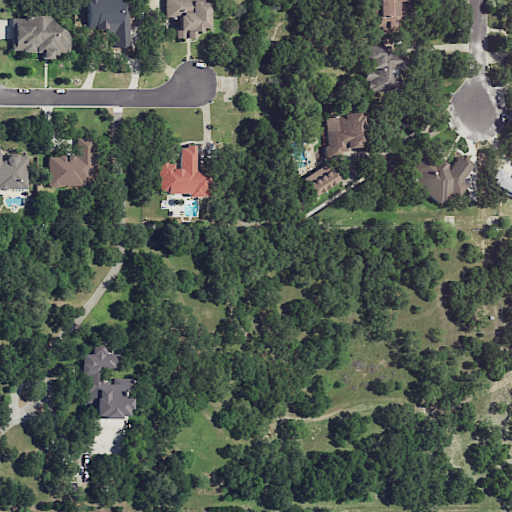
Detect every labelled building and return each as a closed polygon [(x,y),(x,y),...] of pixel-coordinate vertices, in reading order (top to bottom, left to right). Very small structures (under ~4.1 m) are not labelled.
[(86,0),(87,29),(110,29),(110,46),(128,46),(126,0),(86,0)] [(205,0),(163,0),(163,18),(175,18),(175,38),(192,38),(192,29),(206,29),(205,0)] [(394,31),(394,20),(400,20),(401,1),(407,1),(407,0),(371,0),(370,30),(394,31)] [(11,51),(40,51),(40,58),(51,59),(51,53),(67,53),(68,27),(50,27),(50,16),(11,16),(11,51)] [(394,91),(394,69),(404,69),(404,48),(362,48),(362,82),(365,82),(365,91),(394,91)] [(323,114),(324,152),(365,150),(364,130),(360,130),(360,112),(323,114)] [(90,140),(74,140),(74,156),(47,155),(47,185),(89,186),(90,140)] [(206,194),(206,170),(194,170),(194,146),(179,146),(179,168),(172,168),(172,161),(157,161),(157,194),(206,194)] [(444,205),(451,194),(457,197),(465,184),(459,180),(469,163),(455,154),(446,169),(419,154),(404,181),(444,205)] [(0,188),(26,188),(25,156),(0,156),(0,188)] [(300,178),(312,197),(337,180),(325,162),(300,178)] [(511,182),(500,177),(503,172),(492,167),(485,183),(511,194),(511,182)] [(127,417),(127,397),(121,397),(121,392),(128,392),(128,378),(110,378),(110,382),(97,382),(97,368),(117,368),(117,353),(104,353),(104,343),(91,343),(91,353),(81,353),(81,402),(93,402),(93,417),(127,417)]
